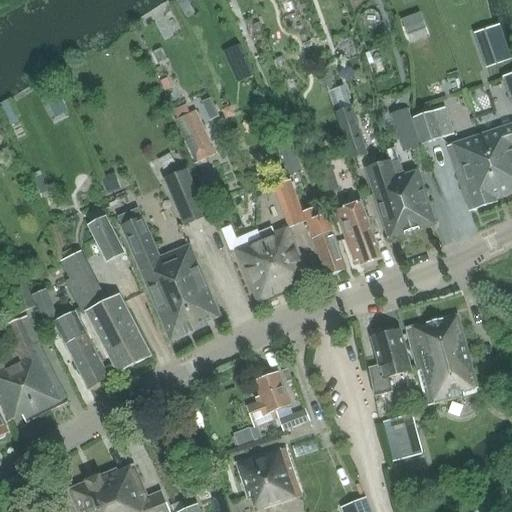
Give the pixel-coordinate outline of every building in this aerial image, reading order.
[(419,36),(427,33),(423,22),(415,25),(419,36)] [(486,69),(500,64),(487,29),(474,34),(486,69)] [(380,48),(342,62),(361,115),(399,102),(380,48)] [(245,61),(228,66),(232,79),(249,74),(245,61)] [(352,110),(337,115),(352,161),(367,156),(352,110)] [(216,154),(195,112),(177,120),(197,163),(216,154)] [(433,112),(414,119),(423,145),(442,138),(433,112)] [(511,125),(448,146),(471,211),(497,202),(496,198),(511,192),(511,125)] [(302,173),(292,142),(279,146),(289,177),(302,173)] [(391,161),(390,161),(413,232),(436,225),(419,171),(405,176),(404,173),(403,174),(399,160),(391,163),(391,161)] [(413,232),(390,161),(366,169),(390,240),(413,232)] [(208,217),(189,171),(166,180),(186,227),(208,217)] [(273,187),(288,229),(304,223),(289,181),(273,187)] [(361,202),(337,211),(354,261),(359,259),(362,266),(381,259),(361,202)] [(313,206),(303,210),(309,227),(329,276),(347,268),(325,212),(317,215),(313,206)] [(221,317),(191,246),(161,259),(144,218),(143,219),(140,210),(120,218),(124,227),(123,227),(171,341),(208,326),(206,323),(221,317)] [(105,216),(89,224),(107,262),(123,254),(105,216)] [(271,228),(259,233),(262,240),(286,294),(298,288),(297,284),(310,279),(288,229),(274,235),(271,228)] [(262,240),(259,233),(247,238),(250,245),(237,251),(260,305),(286,294),(262,240)] [(20,315),(21,316),(36,310),(21,275),(6,282),(16,305),(11,306),(15,317),(20,315)] [(32,296),(44,324),(56,319),(44,291),(32,296)] [(119,296),(87,312),(119,373),(150,356),(119,296)] [(89,387),(109,377),(75,312),(55,323),(89,387)] [(478,388),(458,316),(407,330),(428,406),(464,396),(463,392),(478,388)] [(27,423),(69,402),(39,346),(27,317),(9,325),(21,353),(0,363),(0,400),(11,421),(23,416),(27,423)] [(381,366),(369,369),(377,396),(394,392),(390,377),(410,372),(399,331),(373,338),(381,366)] [(263,401),(247,407),(254,427),(280,417),(277,411),(291,405),(279,373),(255,382),(263,401)] [(304,410),(278,420),(282,433),(308,423),(304,410)] [(0,437),(9,433),(0,415),(0,437)] [(393,463),(400,461),(422,456),(412,415),(383,423),(393,463)] [(258,511),(302,496),(286,448),(238,464),(249,500),(254,498),(258,511)] [(78,511),(169,511),(161,492),(148,498),(134,465),(118,472),(116,469),(69,489),(78,511)] [(371,511),(366,499),(341,509),(342,511),(371,511)]
